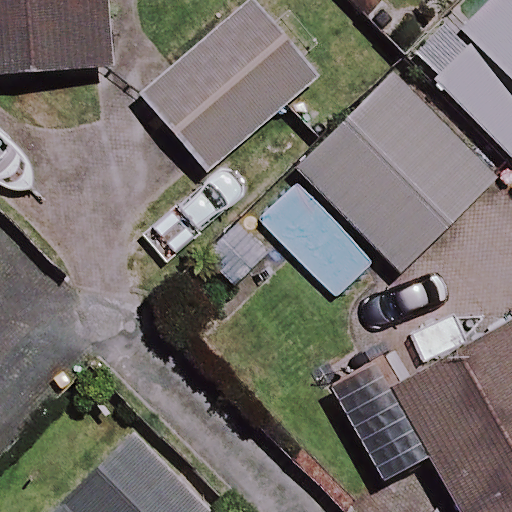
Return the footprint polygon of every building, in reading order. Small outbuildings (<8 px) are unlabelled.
[(107,0),(0,0),(0,83),(114,73),(107,0)] [(138,109),(225,200),(333,98),(247,6),(138,109)] [(490,187),(383,81),(289,175),(396,281),(490,187)] [(511,511),(511,335),(389,407),(449,511),(511,511)] [(206,511),(126,435),(51,511),(206,511)]
